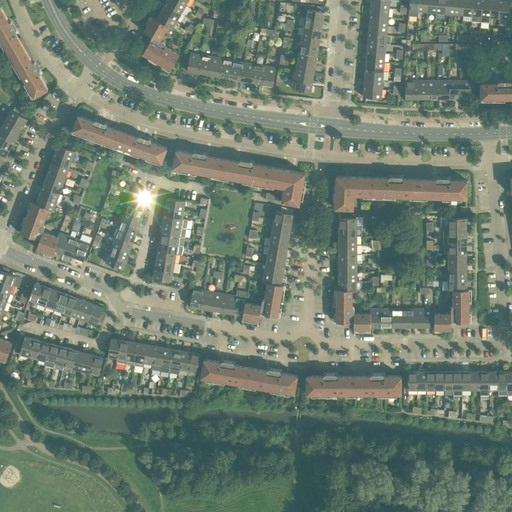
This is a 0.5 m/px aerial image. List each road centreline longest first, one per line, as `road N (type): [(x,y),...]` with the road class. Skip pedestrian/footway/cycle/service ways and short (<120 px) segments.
road 1 (residential): [(77,89),(138,119),(256,147),(489,159)]
road 2 (tertiary): [(333,127),(171,101),(95,65)]
road 3 (residential): [(502,340),(323,343),(305,331)]
road 4 (residential): [(305,331),(284,340),(118,305)]
road 5 (residential): [(489,159),(502,340)]
road 6 (residential): [(0,230),(44,133),(77,89)]
road 7 (tertiary): [(488,133),(333,127)]
road 8 (residential): [(115,298),(134,284),(162,181)]
road 9 (residential): [(333,127),(344,0)]
road 10 (residential): [(115,298),(0,244)]
